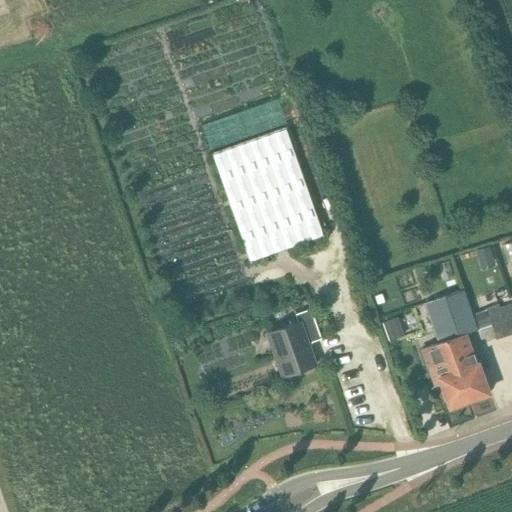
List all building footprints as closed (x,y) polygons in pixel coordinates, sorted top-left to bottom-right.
[(210,144),(287,126),(281,102),(205,120),(210,144)] [(282,134),(210,161),(248,266),(320,240),(282,134)] [(489,246),(476,250),(481,267),(494,263),(489,246)] [(449,261),(437,264),(441,279),(452,276),(449,261)] [(469,314),(460,291),(445,296),(459,336),(442,342),(454,373),(457,372),(462,387),(461,387),(466,401),(489,393),(477,364),(476,365),(464,334),(475,329),(469,314)] [(459,336),(445,296),(424,304),(438,343),(420,349),(433,381),(440,378),(450,407),(466,401),(461,387),(462,387),(457,372),(454,373),(442,342),(459,336)] [(492,324),(498,339),(511,334),(511,304),(500,308),(499,305),(487,309),(469,314),(475,329),(492,324)] [(299,321),(268,332),(284,377),(316,366),(308,343),(320,339),(310,310),(296,315),(299,321)]
